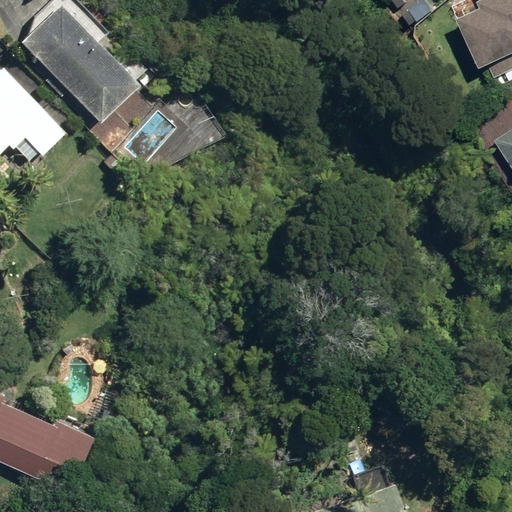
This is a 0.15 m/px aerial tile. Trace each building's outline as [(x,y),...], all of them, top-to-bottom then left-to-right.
[(76,0),(61,0),(29,36),(111,112),(151,69),(76,0)] [(511,0),(476,0),(480,8),(456,19),(478,67),(511,51),(511,0)] [(75,122),(8,55),(0,63),(0,149),(10,139),(14,143),(28,129),(48,149),(75,122)] [(231,129),(205,92),(150,168),(231,129)] [(511,130),(502,137),(511,154),(511,130)] [(5,384),(0,395),(0,448),(82,482),(105,424),(5,384)] [(417,511),(404,474),(299,511),(417,511)]
